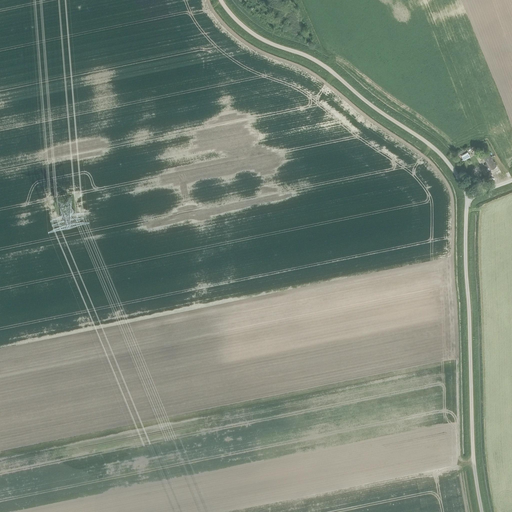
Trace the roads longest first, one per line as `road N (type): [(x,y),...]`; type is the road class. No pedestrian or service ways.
road 1 (unclassified): [(466,194),(427,142),(326,67),(251,33),(220,0)]
road 2 (unclassified): [(481,511),(472,452),(466,194)]
